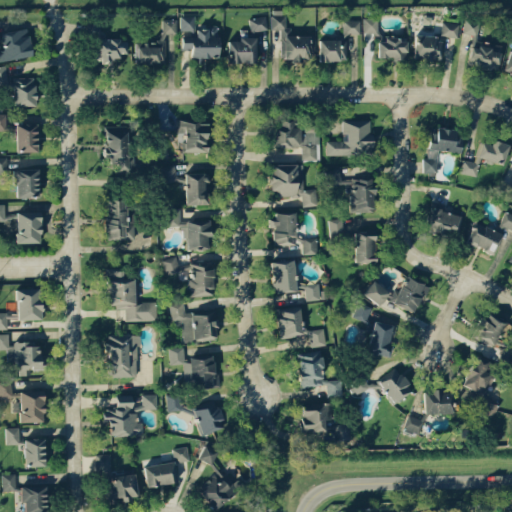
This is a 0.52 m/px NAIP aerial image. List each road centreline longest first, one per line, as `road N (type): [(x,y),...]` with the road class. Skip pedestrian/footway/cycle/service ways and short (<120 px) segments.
road 1 (residential): [(87,511),(60,28)]
road 2 (residential): [(67,94),(457,96),(511,111)]
road 3 (residential): [(235,94),(256,393)]
road 4 (residential): [(400,94),(406,251),(511,298)]
road 5 (tertiary): [(306,511),(324,488),(353,479),(511,475)]
